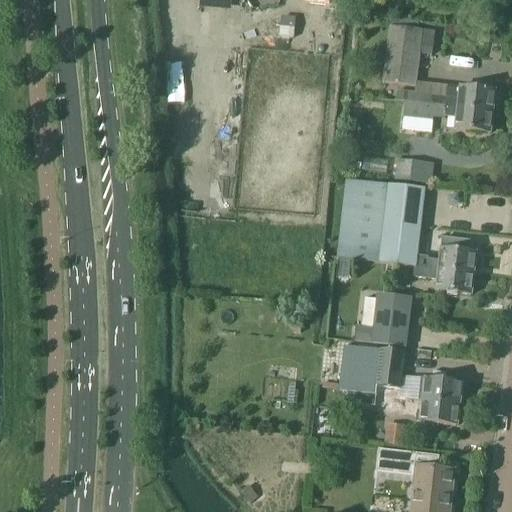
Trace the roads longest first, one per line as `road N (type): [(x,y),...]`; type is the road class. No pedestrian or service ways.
road 1 (secondary): [(116,511),(120,234),(97,0)]
road 2 (secondary): [(60,0),(82,281),(76,511)]
